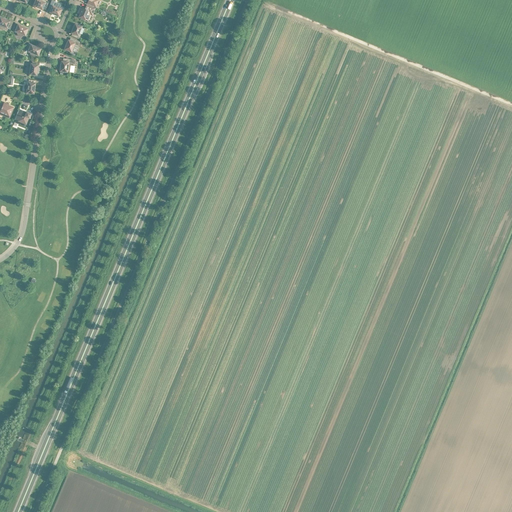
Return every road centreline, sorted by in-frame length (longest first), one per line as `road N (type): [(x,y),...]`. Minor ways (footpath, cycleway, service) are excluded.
road 1 (trunk): [(18,511),(231,0)]
road 2 (residential): [(40,107),(23,225),(0,259)]
